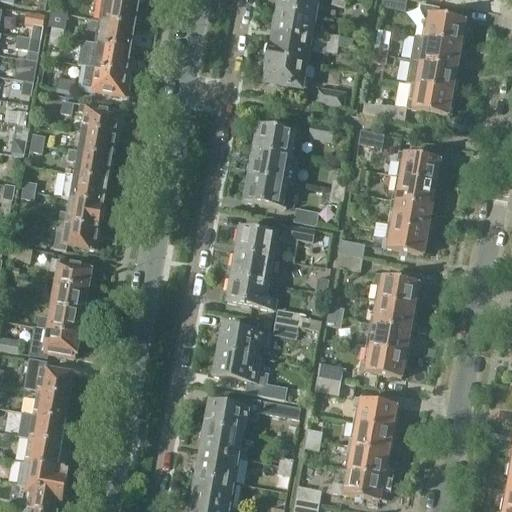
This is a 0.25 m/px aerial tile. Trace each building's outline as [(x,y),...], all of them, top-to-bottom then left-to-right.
[(39,0),(38,10),(46,11),(48,0),(39,0)] [(103,0),(101,0),(98,23),(135,30),(135,29),(139,27),(140,19),(137,16),(139,6),(103,0)] [(277,0),(277,6),(279,9),(279,13),(316,20),(318,3),(322,4),(322,0),(277,0)] [(344,0),(333,0),(332,7),(345,10),(347,0),(344,0)] [(400,0),(383,0),(382,9),(405,13),(407,1),(400,0)] [(419,6),(416,21),(422,22),(422,25),(428,26),(426,40),(464,47),(466,35),(463,34),(465,22),(438,17),(440,10),(419,6)] [(275,19),(274,25),(276,27),(275,35),(315,43),(317,35),(313,34),(316,20),(279,13),(278,17),(275,19)] [(27,15),(26,26),(33,27),(42,28),(44,18),(42,18),(35,17),(27,15)] [(98,23),(94,47),(130,53),(135,30),(98,23)] [(33,27),(31,42),(40,43),(42,30),(42,28),(33,27)] [(51,30),(50,39),(62,41),(64,32),(51,30)] [(266,47),(264,53),(267,56),(267,59),(307,66),(310,54),(313,55),(322,56),(323,54),(337,57),(339,47),(325,44),(325,45),(315,43),(275,35),(274,41),(270,40),(269,45),(266,47)] [(326,36),(325,44),(339,47),(349,49),(350,41),(340,39),(326,36)] [(416,38),(411,63),(418,64),(457,70),(459,58),(462,59),(464,47),(426,40),(416,38)] [(17,39),(15,52),(29,54),(37,56),(40,43),(31,42),(17,39)] [(50,39),(48,49),(61,51),(62,41),(50,39)] [(82,45),(78,67),(82,68),(90,69),(125,75),(126,68),(128,69),(130,53),(94,47),(82,45)] [(374,47),(371,65),(386,68),(390,49),(374,47)] [(263,64),(262,70),(264,73),(263,78),(267,79),(266,84),(307,91),(308,83),(304,83),(307,66),(267,59),(266,62),(263,64)] [(27,63),(24,85),(32,86),(36,65),(27,63)] [(411,63),(407,86),(410,87),(413,87),(417,88),(455,94),(458,82),(455,82),(457,70),(418,64),(411,63)] [(82,68),(78,90),(81,91),(125,98),(126,92),(129,93),(132,78),(129,78),(129,76),(125,75),(90,69),(82,68)] [(24,85),(22,98),(30,99),(32,86),(24,85)] [(61,85),(59,93),(71,96),(73,88),(61,85)] [(410,89),(406,111),(448,119),(451,106),(453,106),(455,94),(417,88),(413,87),(410,87),(410,89)] [(316,90),(314,104),(343,109),(345,95),(316,90)] [(63,104),(61,116),(72,118),(74,106),(63,104)] [(365,106),(363,116),(385,119),(386,109),(365,106)] [(79,107),(77,118),(80,119),(78,130),(114,137),(118,137),(122,114),(79,107)] [(18,115),(16,128),(25,129),(27,116),(18,115)] [(310,125),(308,139),(332,144),(334,129),(310,125)] [(255,138),(253,151),(255,151),(255,152),(255,155),(290,161),(290,158),(296,159),(297,159),(298,158),(299,157),(300,156),(300,155),(301,154),(301,153),(302,152),(302,151),(302,150),(302,149),(302,148),(302,147),(302,146),(302,145),(301,144),(301,143),(300,142),(298,142),(299,134),(259,127),(257,138),(257,139),(255,138)] [(15,129),(13,140),(28,143),(30,131),(15,129)] [(80,131),(77,154),(112,160),(115,143),(113,143),(114,137),(78,130),(78,131),(80,131)] [(360,133),(358,146),(381,150),(384,137),(360,133)] [(33,137),(31,145),(44,147),(45,139),(33,137)] [(31,145),(30,154),(42,156),(44,147),(31,145)] [(69,152),(67,163),(75,164),(72,178),(108,184),(112,160),(77,154),(69,152)] [(396,154),(395,165),(403,166),(401,178),(400,180),(439,186),(442,174),(438,174),(441,162),(396,154)] [(250,164),(248,176),(251,176),(250,177),(250,180),(285,186),(290,187),(290,186),(294,187),(299,159),(296,159),(290,158),(290,161),(255,155),(253,163),(253,164),(250,164)] [(358,173),(356,184),(364,185),(365,174),(358,173)] [(65,176),(61,200),(69,201),(104,208),(108,184),(72,178),(65,176)] [(246,189),(244,202),(246,202),(246,203),(246,204),(281,211),(286,211),(290,187),(285,186),(250,180),(248,189),(248,190),(246,189)] [(394,195),(393,202),(432,209),(434,198),(437,198),(439,186),(400,180),(398,195),(394,195)] [(332,192),(332,193),(343,195),(344,195),(346,185),(345,185),(334,183),(332,192)] [(24,184),(23,193),(36,195),(37,187),(24,184)] [(4,188),(2,201),(11,203),(14,190),(4,188)] [(23,193),(21,201),(34,203),(36,195),(23,193)] [(330,202),(330,203),(341,205),(342,205),(344,195),(343,195),(332,193),(330,202)] [(61,215),(60,224),(64,224),(66,225),(100,231),(102,221),(106,222),(108,209),(104,209),(104,208),(69,201),(66,216),(61,215)] [(393,202),(391,210),(395,211),(392,227),(431,234),(433,222),(430,221),(432,209),(393,202)] [(298,212),(295,224),(317,228),(319,215),(298,212)] [(0,219),(0,232),(6,233),(8,221),(0,219)] [(58,233),(56,246),(95,253),(99,232),(100,232),(100,231),(66,225),(64,224),(63,234),(58,233)] [(383,241),(382,250),(383,250),(424,258),(426,246),(429,246),(431,234),(392,227),(389,241),(384,240),(383,241)] [(238,245),(237,255),(273,262),(276,262),(280,236),(241,229),(241,231),(239,231),(237,244),(239,244),(238,245)] [(295,229),(292,241),(314,246),(317,232),(295,229)] [(342,243),(339,256),(353,259),(363,260),(365,247),(342,243)] [(12,248),(10,261),(29,265),(32,252),(12,248)] [(232,280),(232,281),(268,287),(272,288),(274,276),(270,276),(273,262),(237,255),(236,256),(235,256),(232,269),(234,269),(234,270),(232,280)] [(339,256),(337,270),(351,272),(353,259),(339,256)] [(51,262),(49,274),(55,276),(53,286),(85,291),(86,290),(88,291),(92,269),(51,262)] [(372,271),(368,290),(381,292),(379,303),(417,309),(419,297),(417,297),(419,285),(392,280),(394,271),(369,267),(369,270),(372,271)] [(319,280),(316,294),(326,296),(329,282),(319,280)] [(230,281),(228,294),(230,294),(230,295),(228,305),(269,313),(275,314),(277,303),(266,301),(268,287),(232,281),(230,281)] [(53,286),(49,309),(86,316),(89,298),(84,298),(85,291),(53,286)] [(5,293),(4,301),(16,303),(18,295),(5,293)] [(4,301),(2,309),(15,311),(16,303),(4,301)] [(372,318),(371,326),(410,333),(412,321),(415,322),(417,309),(379,303),(376,318),(372,318)] [(330,307),(328,317),(342,320),(344,310),(330,307)] [(38,318),(36,330),(79,338),(80,337),(77,337),(78,331),(83,331),(86,316),(49,309),(47,320),(38,318)] [(280,311),(277,326),(299,330),(309,332),(311,320),(301,318),(302,315),(280,311)] [(328,317),(327,327),(341,329),(342,320),(328,317)] [(277,326),(275,338),(297,342),(299,330),(277,326)] [(371,326),(369,333),(373,334),(370,350),(409,357),(409,353),(411,345),(408,344),(410,333),(371,326)] [(220,338),(217,354),(258,362),(261,346),(268,347),(270,336),(224,328),(222,338),(220,338)] [(34,330),(29,357),(48,360),(48,354),(76,359),(77,353),(79,338),(36,330),(34,330)] [(0,338),(0,351),(18,354),(20,342),(0,338)] [(361,363),(360,373),(383,377),(402,380),(404,369),(406,369),(409,357),(370,350),(368,364),(361,363)] [(217,354),(214,369),(217,369),(215,379),(247,384),(245,396),(285,403),(287,392),(270,389),(271,378),(263,377),(266,363),(258,362),(217,354)] [(25,381),(24,392),(36,394),(68,400),(72,376),(46,372),(47,365),(29,362),(28,369),(25,381)] [(321,366),(318,379),(341,383),(343,370),(321,366)] [(318,379),(316,393),(338,397),(341,383),(318,379)] [(24,400),(21,414),(33,416),(64,422),(68,400),(36,394),(35,402),(24,400)] [(206,415),(203,428),(241,435),(244,421),(257,423),(259,416),(300,423),(298,422),(301,410),(239,399),(238,407),(211,402),(208,415),(206,415)] [(355,399),(353,410),(360,411),(357,425),(396,432),(398,420),(395,419),(397,406),(383,404),(355,399)] [(21,414),(17,439),(28,441),(62,447),(62,446),(64,436),(62,434),(64,422),(33,416),(21,414)] [(349,440),(348,448),(389,455),(391,443),(394,444),(396,432),(357,425),(357,426),(353,425),(350,440),(349,440)] [(203,428),(201,440),(204,441),(201,455),(237,462),(237,459),(245,460),(247,450),(239,448),(241,435),(203,428)] [(307,431),(306,440),(320,443),(322,434),(307,431)] [(306,440),(304,450),(318,452),(320,443),(306,440)] [(28,441),(24,466),(29,466),(29,465),(58,470),(61,454),(59,452),(60,448),(62,447),(28,441)] [(343,447),(341,457),(347,458),(344,472),(383,479),(387,479),(389,468),(387,467),(389,455),(348,448),(343,447)] [(197,465),(194,480),(232,486),(237,462),(201,455),(199,465),(197,465)] [(280,461),(279,470),(291,472),(292,463),(280,461)] [(21,465),(17,487),(18,488),(25,489),(30,490),(64,496),(68,472),(58,470),(29,465),(29,466),(24,466),(22,465),(21,465)] [(279,470),(277,478),(289,480),(291,472),(279,470)] [(333,485),(331,496),(354,500),(353,503),(361,504),(362,501),(379,504),(382,491),(383,492),(385,492),(387,479),(383,479),(344,472),(340,471),(337,486),(333,485)] [(194,480),(192,491),(195,491),(192,506),(226,511),(227,511),(232,486),(194,480)] [(298,489),(296,503),(319,506),(322,493),(298,489)] [(28,499),(25,511),(57,511),(57,510),(61,511),(64,496),(30,490),(28,499)] [(502,500),(499,511),(511,511),(511,490),(507,490),(505,500),(502,500)] [(296,503),(294,511),(318,511),(319,506),(296,503)]
